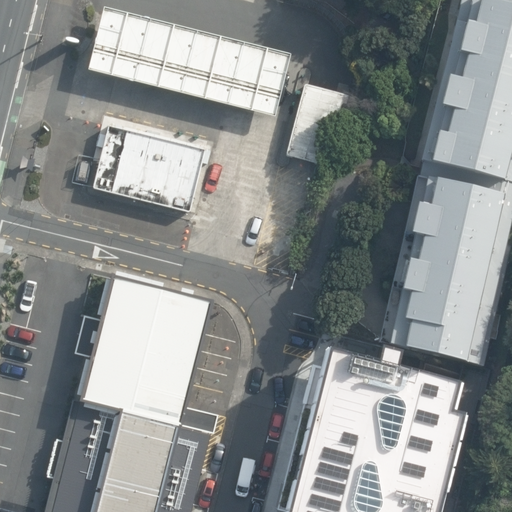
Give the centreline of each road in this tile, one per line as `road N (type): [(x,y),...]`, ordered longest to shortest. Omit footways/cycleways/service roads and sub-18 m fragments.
road 1 (unclassified): [(0,218),(248,284),(269,301)]
road 2 (residential): [(269,301),(312,279),(345,202),(361,188),(384,196),(390,213),(376,297)]
road 3 (unclassified): [(269,301),(272,333),(226,511)]
